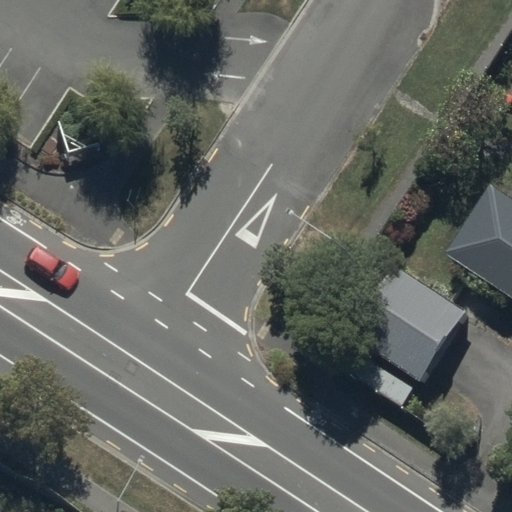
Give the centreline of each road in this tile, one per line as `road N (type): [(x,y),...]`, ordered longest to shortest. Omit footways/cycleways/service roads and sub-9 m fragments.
road 1 (residential): [(134,374),(374,0)]
road 2 (secondary): [(134,374),(349,511)]
road 3 (secondary): [(0,287),(134,374)]
